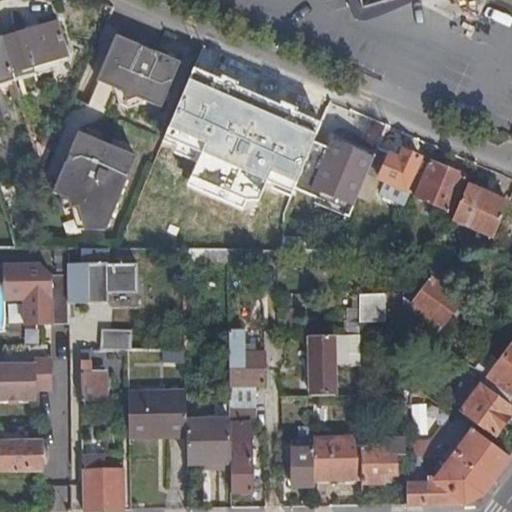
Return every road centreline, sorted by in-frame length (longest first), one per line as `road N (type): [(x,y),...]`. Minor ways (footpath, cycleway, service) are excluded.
road 1 (residential): [(132,0),(511,157)]
road 2 (unknown): [(270,260),(275,511)]
